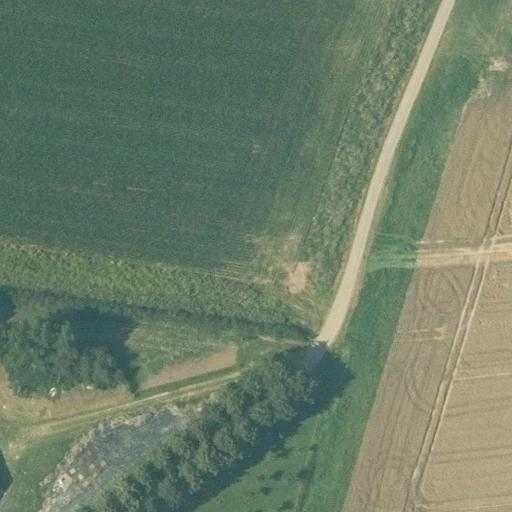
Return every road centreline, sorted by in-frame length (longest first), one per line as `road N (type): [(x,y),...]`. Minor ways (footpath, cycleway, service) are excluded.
road 1 (unclassified): [(138,511),(310,369),(328,343),(385,160),(448,0)]
road 2 (track): [(0,318),(317,359)]
